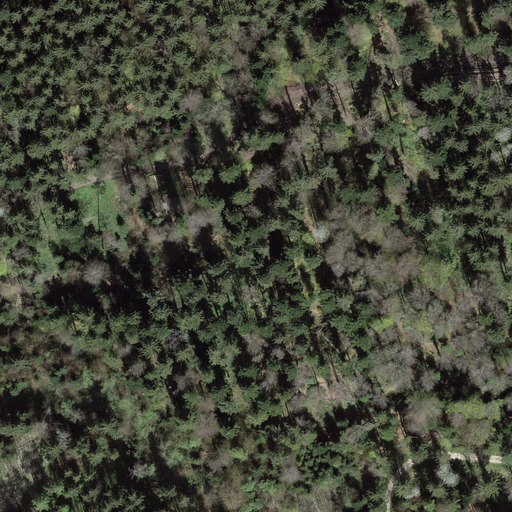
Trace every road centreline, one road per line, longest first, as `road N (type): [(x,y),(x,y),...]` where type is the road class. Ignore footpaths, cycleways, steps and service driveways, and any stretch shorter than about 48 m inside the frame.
road 1 (track): [(0,211),(87,179),(196,158),(296,89),(511,61)]
road 2 (track): [(385,511),(395,477),(419,459),(448,454),(511,464)]
